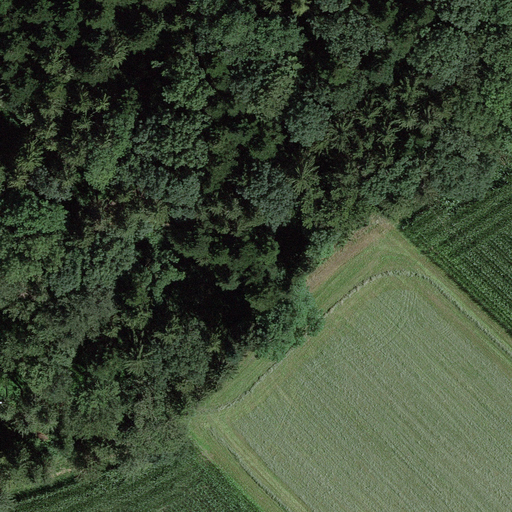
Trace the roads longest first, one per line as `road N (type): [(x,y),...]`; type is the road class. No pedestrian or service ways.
road 1 (track): [(0,230),(200,165),(482,0)]
road 2 (track): [(511,140),(482,173),(410,211),(186,419)]
